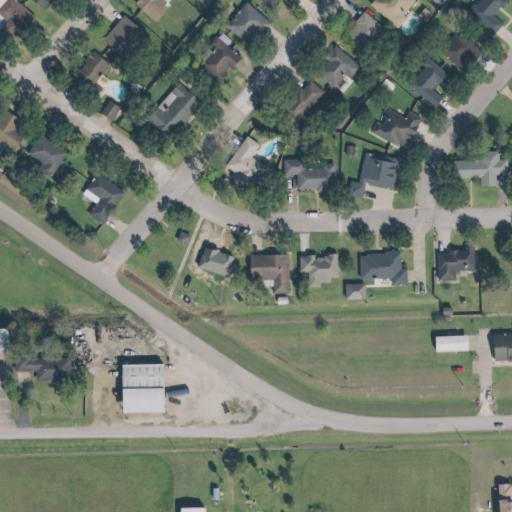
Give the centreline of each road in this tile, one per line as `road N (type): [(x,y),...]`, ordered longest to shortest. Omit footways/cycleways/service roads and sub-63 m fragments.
road 1 (residential): [(511,422),(388,428),(304,411),(257,388),(0,213)]
road 2 (residential): [(511,217),(230,224),(0,64)]
road 3 (residential): [(91,278),(328,0)]
road 4 (residential): [(0,431),(267,428),(304,411)]
road 5 (residential): [(425,219),(436,158),(511,61)]
